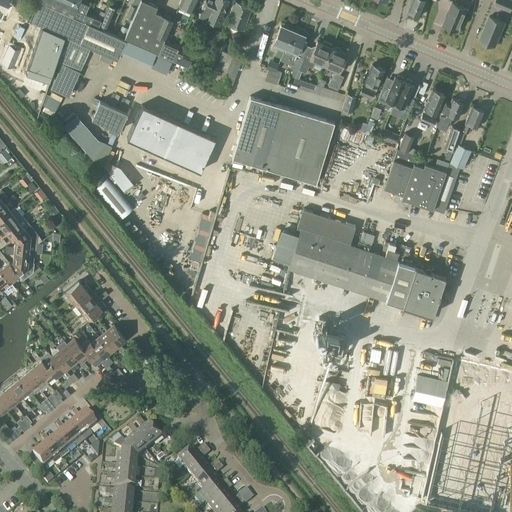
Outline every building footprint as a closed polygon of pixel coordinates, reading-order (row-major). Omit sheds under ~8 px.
[(0,0),(0,10),(2,10),(6,3),(11,5),(13,0),(0,0)] [(73,15),(39,0),(38,0),(34,11),(31,19),(31,20),(65,36),(80,42),(88,23),(85,21),(72,15),(73,15)] [(39,0),(73,15),(78,0),(39,0)] [(72,15),(85,21),(88,14),(86,13),(86,12),(85,12),(89,3),(83,0),(78,0),(73,15),(72,15)] [(124,38),(126,39),(158,53),(162,44),(172,20),(155,12),(157,6),(142,0),(124,38)] [(178,8),(190,13),(192,11),(193,11),(198,1),(198,0),(181,0),(179,5),(178,8)] [(229,0),(228,0),(205,0),(202,8),(198,17),(199,17),(199,16),(208,20),(206,25),(212,28),(214,23),(220,25),(223,17),(222,16),(229,0)] [(412,0),(408,10),(410,10),(411,12),(413,13),(414,12),(421,15),(426,0),(412,0)] [(510,11),(511,5),(511,0),(495,0),(494,5),(510,11)] [(237,31),(238,28),(243,30),(251,9),(234,2),(226,23),(230,25),(229,29),(230,31),(235,33),(237,31)] [(458,31),(468,9),(453,2),(443,25),(445,26),(445,27),(449,29),(450,28),(458,31)] [(106,27),(114,8),(107,5),(99,24),(106,27)] [(136,8),(131,5),(126,17),(131,19),(136,8)] [(175,20),(180,10),(175,7),(170,17),(175,20)] [(489,17),(479,40),(485,42),(485,44),(488,45),(490,44),(495,47),(505,23),(489,17)] [(88,23),(80,42),(91,47),(117,58),(126,39),(124,38),(88,23)] [(42,25),(25,73),(49,81),(65,35),(42,25)] [(280,25),(270,49),(275,51),(276,48),(283,51),(285,47),(292,30),(280,25)] [(290,66),(298,69),(302,58),(295,55),(301,43),(304,35),(292,30),(285,47),(291,50),(288,57),(293,59),(290,66)] [(65,36),(57,60),(80,71),(91,47),(80,42),(65,36)] [(307,48),(302,58),(310,62),(308,65),(312,67),(314,61),(323,65),(331,47),(332,44),(324,41),(323,43),(317,41),(313,50),(307,48)] [(172,59),(176,50),(162,44),(158,53),(169,58),(172,59)] [(8,47),(2,61),(12,65),(18,51),(8,47)] [(346,53),(331,47),(323,65),(334,70),(327,85),(337,90),(343,75),(338,73),(338,71),(346,53)] [(192,57),(176,50),(172,59),(187,66),(192,57)] [(222,50),(208,88),(228,95),(242,57),(222,50)] [(309,64),(310,62),(302,58),(298,69),(305,73),(309,64)] [(363,85),(359,93),(371,98),(375,90),(377,86),(384,70),(371,64),(368,71),(366,70),(363,78),(365,79),(365,80),(363,85)] [(278,79),(279,69),(264,66),(262,77),(278,79)] [(392,107),(403,80),(402,80),(403,78),(397,75),(396,77),(394,76),(389,89),(382,86),(376,100),(392,107)] [(403,80),(392,107),(407,113),(413,99),(407,97),(412,84),(410,83),(411,81),(405,79),(404,81),(403,80)] [(136,80),(134,86),(145,90),(148,84),(136,80)] [(110,90),(105,100),(123,108),(128,98),(110,90)] [(432,124),(444,95),(432,90),(419,119),(432,124)] [(356,96),(346,93),(342,108),(351,111),(356,96)] [(250,97),(233,158),(317,182),(335,121),(250,97)] [(451,115),(458,118),(464,103),(452,98),(449,104),(445,102),(441,111),(437,122),(439,123),(447,126),(451,115)] [(119,130),(127,112),(99,99),(91,118),(119,130)] [(141,104),(126,137),(200,171),(215,137),(141,104)] [(472,106),(465,122),(461,130),(468,133),(471,125),(478,127),(485,112),(472,106)] [(371,131),(374,122),(369,120),(365,129),(371,131)] [(353,128),(361,131),(363,123),(356,121),(353,128)] [(461,128),(451,125),(444,146),(453,149),(461,128)] [(408,151),(414,136),(403,132),(398,147),(408,151)] [(462,168),(471,149),(457,143),(449,162),(462,168)] [(2,147),(0,148),(0,162),(9,156),(2,147)] [(103,157),(115,162),(119,151),(107,147),(103,157)] [(397,148),(393,159),(383,187),(402,194),(400,201),(406,204),(407,204),(409,203),(410,201),(432,208),(445,170),(424,162),(426,158),(397,148)] [(377,181),(381,168),(375,166),(372,179),(377,181)] [(93,187),(119,218),(132,207),(106,176),(93,187)] [(0,204),(3,203),(8,198),(1,190),(0,191),(0,204)] [(0,219),(10,211),(3,203),(0,204),(0,219)] [(0,227),(3,230),(22,215),(15,206),(10,211),(0,219),(0,227)] [(414,266),(349,245),(355,225),(302,208),(296,227),(300,228),(298,234),(294,247),(288,267),(405,305),(403,310),(432,320),(439,299),(443,298),(444,294),(442,290),(449,270),(420,260),(420,261),(416,260),(414,266)] [(3,230),(10,238),(23,228),(29,223),(22,215),(3,230)] [(12,239),(14,240),(30,242),(35,242),(36,232),(29,223),(23,228),(10,238),(11,240),(12,239)] [(294,247),(298,234),(281,228),(276,241),(294,247)] [(368,245),(370,233),(359,231),(357,243),(368,245)] [(34,252),(35,242),(30,242),(14,240),(15,241),(14,246),(10,246),(9,249),(14,250),(29,251),(34,252)] [(9,249),(9,253),(13,253),(13,259),(32,261),(34,252),(9,249)] [(191,250),(187,257),(194,260),(198,254),(191,250)] [(32,262),(32,261),(13,259),(13,261),(10,263),(9,261),(8,262),(20,275),(22,279),(32,271),(33,262),(32,262)] [(12,282),(20,275),(8,262),(0,268),(12,282)] [(0,284),(3,289),(12,282),(0,268),(0,284)] [(91,291),(85,283),(82,286),(77,280),(66,290),(70,295),(69,296),(75,304),(91,291)] [(100,299),(102,298),(99,295),(96,297),(95,295),(96,294),(93,290),(91,291),(75,304),(81,312),(94,301),(96,303),(100,299)] [(242,294),(242,303),(264,304),(264,302),(252,301),(253,295),(242,294)] [(87,320),(105,305),(100,299),(96,303),(94,301),(81,312),(87,320)] [(113,324),(106,329),(117,343),(115,344),(118,347),(121,345),(119,342),(124,337),(113,324)] [(269,328),(265,359),(274,360),(273,367),(280,368),(281,360),(287,360),(290,330),(269,328)] [(99,336),(109,349),(115,344),(117,343),(106,329),(99,336)] [(341,358),(345,336),(337,334),(326,331),(323,343),(333,345),(333,348),(331,347),(329,349),(329,351),(330,353),(332,353),(332,355),(341,358)] [(298,350),(307,355),(316,337),(306,332),(298,350)] [(107,362),(109,364),(112,361),(105,352),(109,349),(99,336),(91,342),(102,355),(103,354),(106,357),(102,360),(105,363),(107,362)] [(74,337),(66,343),(86,366),(87,365),(81,357),(83,356),(84,357),(88,354),(85,351),(83,348),(80,345),(74,337)] [(88,338),(80,345),(83,348),(85,351),(88,354),(94,362),(98,358),(105,367),(109,364),(107,362),(105,363),(102,360),(106,357),(103,354),(102,355),(91,342),(88,338)] [(64,339),(56,345),(59,349),(70,362),(76,358),(83,368),(86,366),(66,343),(64,339)] [(59,349),(52,355),(63,368),(64,368),(70,362),(59,349)] [(48,350),(40,357),(42,360),(42,359),(55,375),(61,370),(62,373),(66,370),(64,368),(63,368),(52,355),(48,350)] [(47,381),(55,375),(42,359),(42,360),(34,366),(47,381)] [(511,377),(452,364),(419,505),(448,511),(485,511),(511,395),(511,377)] [(39,387),(47,381),(34,366),(27,372),(37,384),(39,387)] [(32,388),(37,384),(27,372),(19,378),(32,394),(35,392),(32,388)] [(29,396),(32,394),(19,378),(11,384),(21,397),(27,393),(29,396)] [(14,403),(21,397),(11,384),(4,390),(14,403)] [(0,400),(7,409),(14,403),(4,390),(0,393),(0,400)] [(382,427),(383,405),(380,405),(380,394),(365,393),(365,427),(382,427)] [(88,432),(95,426),(95,425),(99,421),(89,409),(79,417),(77,419),(88,432)] [(76,420),(70,424),(83,441),(91,436),(88,432),(77,419),(79,417),(76,414),(73,417),(76,420)] [(136,432),(148,447),(160,438),(148,422),(144,425),(139,419),(134,423),(139,429),(136,432)] [(76,447),(83,441),(70,424),(64,429),(62,431),(73,444),(76,447)] [(60,432),(54,437),(65,450),(73,444),(62,431),(64,429),(61,426),(58,429),(60,432)] [(136,432),(131,426),(126,429),(131,435),(123,442),(125,444),(120,448),(136,456),(148,447),(136,432)] [(68,454),(65,450),(54,437),(49,442),(47,443),(60,460),(68,454)] [(46,439),(42,441),(45,445),(39,449),(50,463),(53,466),(60,460),(47,443),(49,442),(46,439)] [(97,458),(98,444),(97,442),(89,448),(97,458)] [(182,448),(169,459),(173,463),(177,460),(183,468),(198,456),(201,454),(206,449),(203,445),(198,450),(199,452),(197,454),(195,452),(192,447),(186,452),(183,449),(182,448)] [(135,467),(136,456),(120,448),(120,455),(117,455),(116,465),(135,467)] [(34,468),(38,473),(50,463),(39,449),(32,456),(39,464),(34,468)] [(198,456),(183,468),(189,476),(205,464),(201,459),(199,457),(202,455),(204,457),(209,453),(206,449),(201,454),(198,456)] [(205,464),(189,476),(196,484),(211,472),(214,470),(219,465),(216,461),(210,466),(212,468),(210,470),(208,468),(205,464)] [(135,467),(116,465),(116,466),(107,465),(107,471),(115,472),(115,475),(134,477),(135,467)] [(172,465),(166,469),(169,474),(175,470),(172,465)] [(211,472),(196,484),(202,492),(208,487),(214,482),(217,480),(214,475),(212,473),(215,471),(216,473),(222,469),(219,465),(214,470),(211,472)] [(229,477),(233,472),(227,468),(223,473),(229,477)] [(407,488),(407,492),(413,492),(414,472),(399,471),(399,488),(407,488)] [(134,477),(115,475),(115,476),(106,475),(106,481),(114,482),(114,486),(133,488),(134,477)] [(202,492),(198,495),(205,503),(221,491),(223,489),(228,484),(225,480),(220,485),(222,487),(219,489),(217,486),(214,482),(208,487),(202,492)] [(221,491),(205,503),(211,511),(227,499),(223,494),(222,492),(224,490),(226,492),(231,488),(228,484),(223,489),(221,491)] [(113,500),(132,502),(133,492),(114,490),(114,491),(105,489),(104,496),(114,497),(113,500)] [(178,498),(182,504),(187,500),(183,494),(178,498)] [(227,499),(211,511),(212,511),(226,511),(233,507),(236,505),(241,500),(238,496),(232,501),(235,503),(232,505),(230,502),(227,499)] [(15,511),(27,504),(24,500),(12,508),(15,511)] [(132,502),(113,500),(113,501),(104,500),(103,506),(113,507),(112,509),(131,511),(132,502)] [(233,507),(226,511),(237,511),(236,510),(235,508),(237,506),(238,508),(244,503),(241,500),(236,505),(233,507)]
